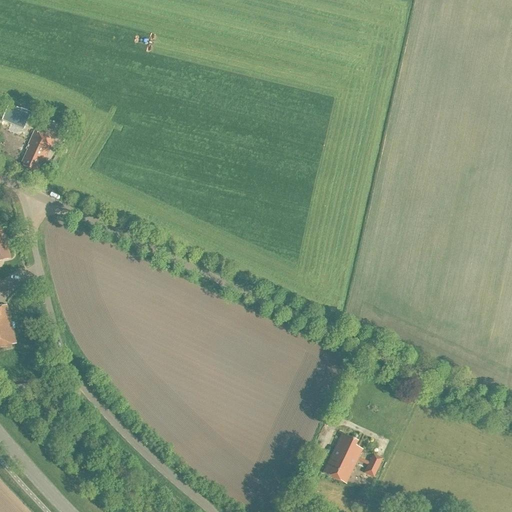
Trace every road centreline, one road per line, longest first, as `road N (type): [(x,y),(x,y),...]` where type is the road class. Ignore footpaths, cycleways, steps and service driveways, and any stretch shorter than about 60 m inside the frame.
road 1 (unclassified): [(511,418),(24,191)]
road 2 (unclassified): [(207,511),(73,373),(24,191)]
